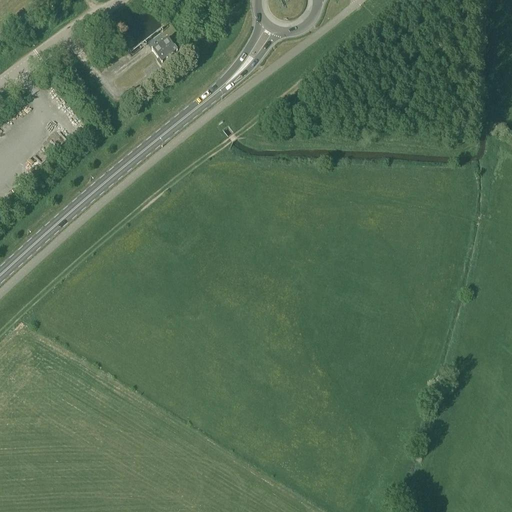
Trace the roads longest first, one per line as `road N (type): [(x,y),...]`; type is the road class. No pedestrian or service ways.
road 1 (track): [(0,335),(57,277),(405,0)]
road 2 (primary): [(0,275),(204,101)]
